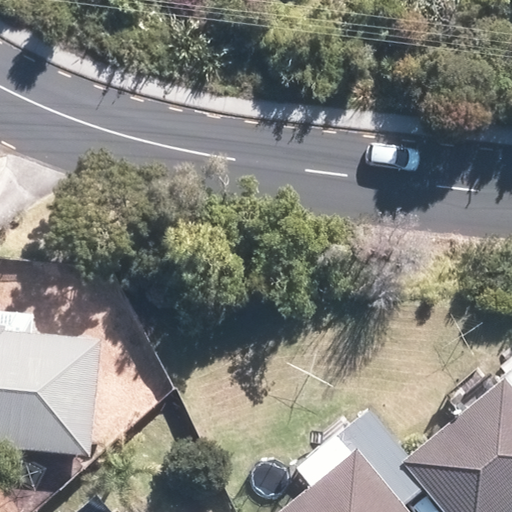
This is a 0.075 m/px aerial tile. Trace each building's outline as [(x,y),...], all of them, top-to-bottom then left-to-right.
[(0,438),(99,448),(111,329),(36,321),(37,310),(0,305),(0,438)] [(467,405),(408,451),(456,511),(507,511),(511,508),(511,356),(510,354),(459,394),(467,405)] [(426,511),(368,442),(284,511),(426,511)] [(126,511),(103,485),(71,511),(126,511)] [(225,511),(214,497),(195,511),(225,511)]
